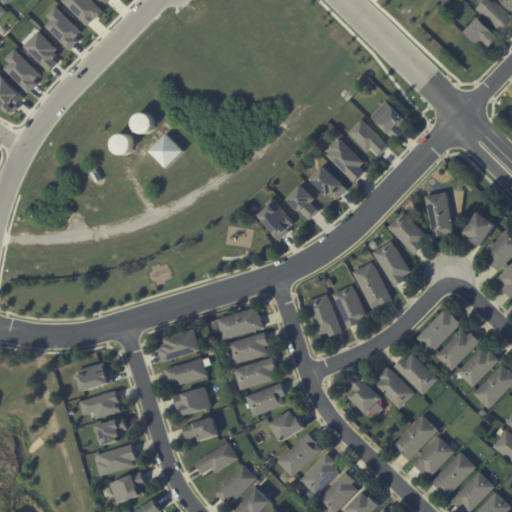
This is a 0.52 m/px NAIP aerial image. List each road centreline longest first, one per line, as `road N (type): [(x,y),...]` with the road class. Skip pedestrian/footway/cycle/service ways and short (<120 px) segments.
road 1 (residential): [(511,61),(372,211),(311,262),(124,325),(71,336),(0,329)]
road 2 (track): [(0,234),(117,228),(185,199),(282,127)]
road 3 (residential): [(275,277),(324,412),(422,511)]
road 4 (tertiary): [(153,0),(39,123),(0,200)]
road 5 (residential): [(124,325),(170,473),(196,511)]
road 6 (residential): [(306,374),(405,323),(452,274)]
road 7 (tertiary): [(430,80),(449,128),(511,189)]
